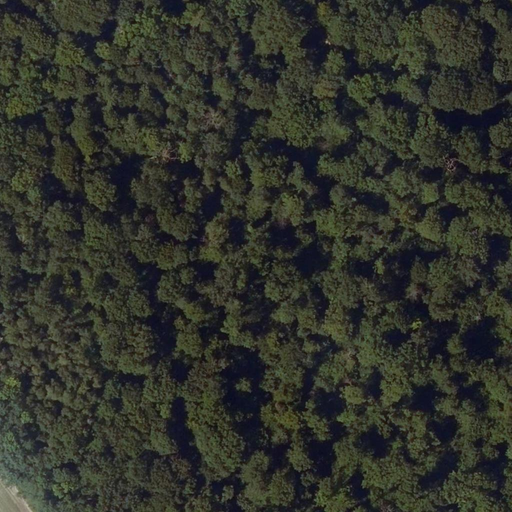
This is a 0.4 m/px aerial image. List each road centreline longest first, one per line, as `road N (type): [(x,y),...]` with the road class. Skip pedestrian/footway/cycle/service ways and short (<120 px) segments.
road 1 (track): [(163,439),(511,398)]
road 2 (track): [(279,0),(511,209)]
road 3 (track): [(143,511),(192,329)]
